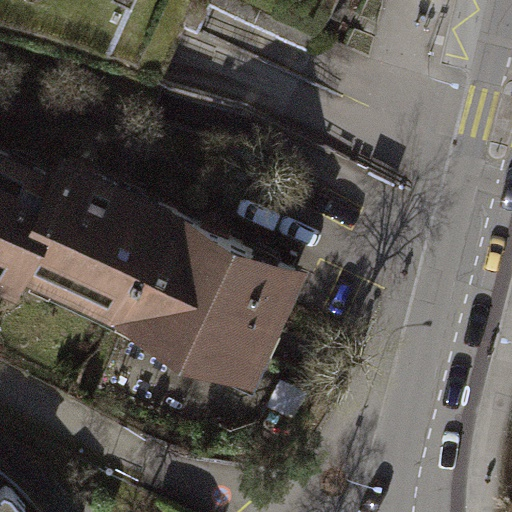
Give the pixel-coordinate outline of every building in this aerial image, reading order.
[(0,0),(0,35),(103,64),(132,0),(0,0)] [(132,0),(103,64),(157,81),(194,0),(245,0),(320,34),(335,0),(132,0)] [(54,176),(0,150),(0,270),(11,275),(18,260),(118,306),(165,206),(63,158),(54,176)] [(293,265),(165,206),(118,306),(246,365),(293,265)] [(0,511),(11,511),(10,510),(22,502),(4,479),(0,482),(0,511)]
